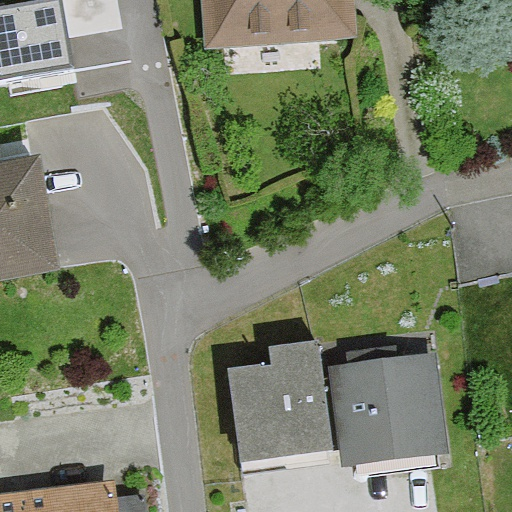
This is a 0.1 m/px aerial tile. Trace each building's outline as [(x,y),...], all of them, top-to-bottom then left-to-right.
[(60,0),(36,0),(0,6),(0,78),(72,66),(60,0)] [(343,0),(206,0),(208,59),(346,55),(343,0)] [(28,146),(0,150),(0,312),(56,303),(28,146)] [(440,371),(330,372),(331,494),(442,493),(440,371)] [(272,397),(230,397),(231,496),(331,494),(330,372),(272,373),(272,397)] [(118,511),(115,481),(23,491),(25,511),(118,511)] [(0,511),(25,511),(23,491),(0,493),(0,511)]
